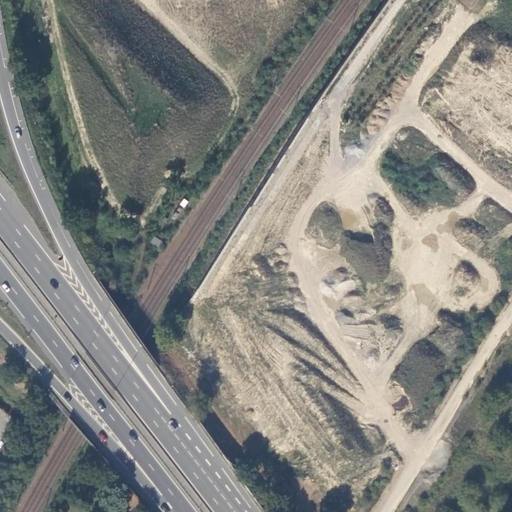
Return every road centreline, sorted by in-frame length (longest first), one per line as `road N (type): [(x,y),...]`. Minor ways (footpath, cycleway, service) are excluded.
road 1 (trunk): [(160,423),(153,385),(47,212),(0,72)]
road 2 (trunk): [(0,271),(175,505)]
road 3 (trunk): [(160,423),(0,215)]
road 4 (trunk): [(0,322),(157,498),(175,505)]
road 5 (residential): [(385,511),(511,313)]
